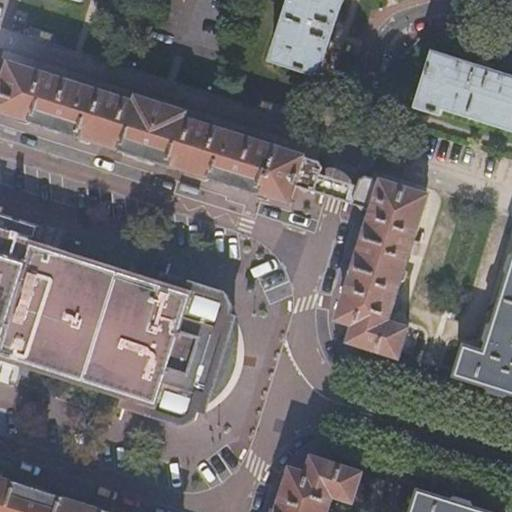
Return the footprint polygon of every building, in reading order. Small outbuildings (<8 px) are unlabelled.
[(343,0),(291,0),(272,64),(318,78),(343,0)] [(511,81),(432,57),(415,109),(439,117),(441,111),(511,132),(511,81)] [(322,177),(323,174),(317,163),(273,149),(274,146),(261,141),(260,145),(213,130),(214,127),(199,122),(198,125),(184,120),(187,114),(138,98),(135,106),(123,101),(124,98),(109,93),(107,97),(63,83),(64,79),(50,74),(49,78),(18,68),(9,73),(0,97),(0,107),(3,113),(282,202),(292,197),(295,189),(316,196),(322,177)] [(359,189),(322,177),(316,196),(353,207),(359,189)] [(361,183),(359,189),(353,207),(372,213),(341,314),(330,338),(339,345),(335,359),(391,379),(405,331),(389,323),(392,312),(395,313),(400,296),(398,295),(410,256),(412,256),(417,242),(415,241),(426,205),(421,196),(370,179),(361,183)] [(122,407),(162,419),(170,422),(170,424),(181,428),(192,422),(196,410),(204,413),(233,321),(225,319),(228,310),(222,298),(165,280),(150,275),(153,264),(144,261),(140,272),(142,272),(140,281),(138,280),(137,282),(122,277),(123,275),(120,274),(121,273),(118,272),(118,273),(115,272),(114,275),(101,271),(102,269),(100,268),(100,266),(97,265),(96,267),(94,266),(93,268),(86,266),(88,257),(69,251),(66,259),(58,257),(59,255),(57,254),(57,252),(55,251),(53,255),(32,247),(39,228),(1,216),(3,210),(0,209),(0,360),(0,359),(17,365),(16,368),(19,369),(20,369),(20,368),(23,369),(24,366),(36,371),(36,372),(38,373),(38,375),(40,376),(41,374),(44,375),(44,373),(59,378),(59,380),(61,380),(61,382),(63,383),(64,381),(66,382),(67,380),(81,385),(81,386),(83,387),(82,389),(85,390),(86,388),(88,389),(88,387),(102,391),(101,393),(104,394),(103,396),(106,396),(106,394),(109,395),(109,393),(123,398),(123,400),(125,400),(122,407)] [(466,347),(456,378),(511,395),(511,271),(486,353),(466,347)] [(332,511),(330,510),(334,499),(354,505),(364,475),(322,462),(288,479),(278,511),(332,511)] [(97,511),(0,480),(0,511),(97,511)] [(478,511),(420,493),(413,511),(478,511)]
